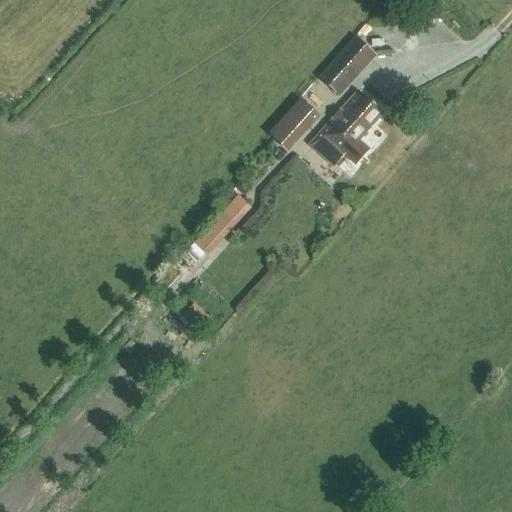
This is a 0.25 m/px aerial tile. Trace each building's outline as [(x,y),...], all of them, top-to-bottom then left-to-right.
[(335,62),(320,80),(338,96),(354,78),(335,62)] [(335,164),(343,155),(344,156),(345,156),(356,165),(369,151),(358,141),(372,126),(372,125),(382,113),(358,91),(310,144),(311,145),(321,135),(343,154),(335,163),(335,164)] [(300,100),(271,133),(286,147),(295,136),(298,140),(319,117),(300,100)] [(242,193),(198,242),(214,257),(259,209),(242,193)] [(186,316),(201,329),(214,316),(199,302),(186,316)]
